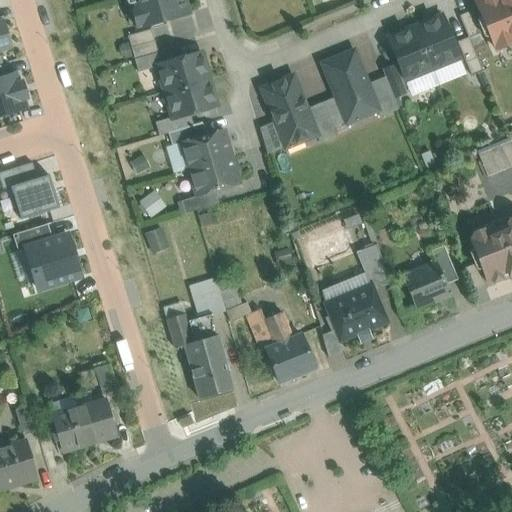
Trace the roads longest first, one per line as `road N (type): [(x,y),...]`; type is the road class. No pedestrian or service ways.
road 1 (residential): [(163,458),(511,313)]
road 2 (residential): [(63,135),(163,458)]
road 3 (residential): [(237,75),(419,0)]
road 4 (residential): [(21,0),(63,135)]
